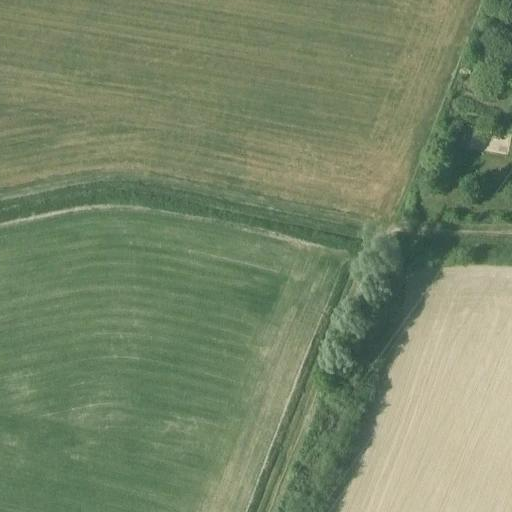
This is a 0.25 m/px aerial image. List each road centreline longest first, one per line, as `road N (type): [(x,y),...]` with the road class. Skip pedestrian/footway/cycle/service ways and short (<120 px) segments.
road 1 (track): [(0,192),(128,175),(385,226)]
road 2 (track): [(269,511),(385,226)]
road 3 (track): [(385,226),(511,232)]
